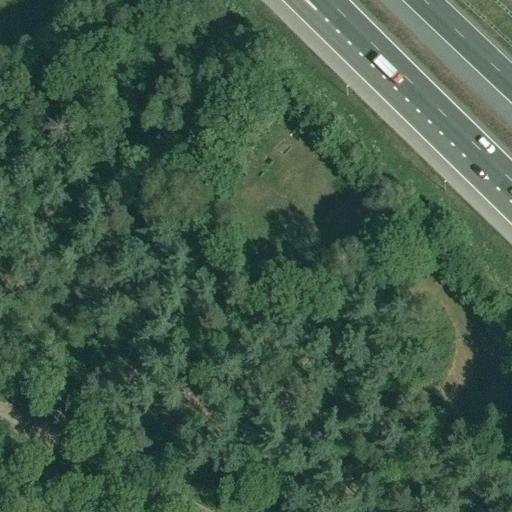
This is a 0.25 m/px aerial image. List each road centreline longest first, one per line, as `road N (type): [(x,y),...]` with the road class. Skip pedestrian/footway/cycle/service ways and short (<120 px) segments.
road 1 (motorway): [(326,0),(511,184)]
road 2 (unclassified): [(187,511),(0,415)]
road 3 (motorway): [(422,0),(511,83)]
